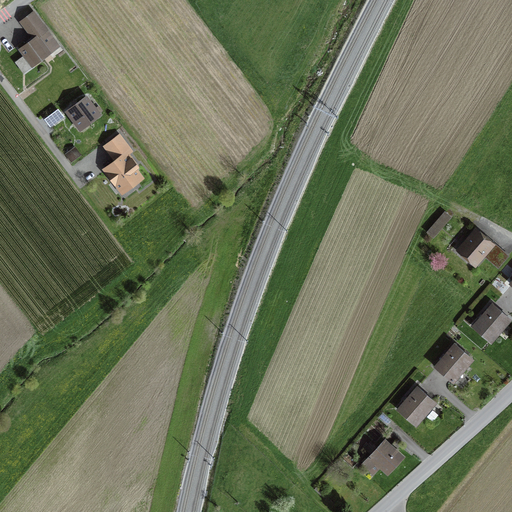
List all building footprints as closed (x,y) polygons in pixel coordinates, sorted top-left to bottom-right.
[(60,46),(34,10),(22,19),(35,37),(19,48),(32,66),(60,46)] [(99,114),(86,97),(66,112),(79,129),(99,114)] [(132,151),(120,135),(107,144),(118,159),(105,168),(123,191),(144,176),(128,154),(132,151)] [(433,236),(450,218),(445,213),(428,231),(433,236)] [(490,244),(474,230),(458,249),(475,262),(490,244)] [(511,323),(511,320),(494,305),(474,329),(493,346),(511,323)] [(476,361),(456,344),(435,368),(455,385),(476,361)] [(439,404),(418,387),(398,411),(418,428),(439,404)] [(403,458),(383,441),(364,464),(375,472),(380,466),(389,473),(403,458)]
